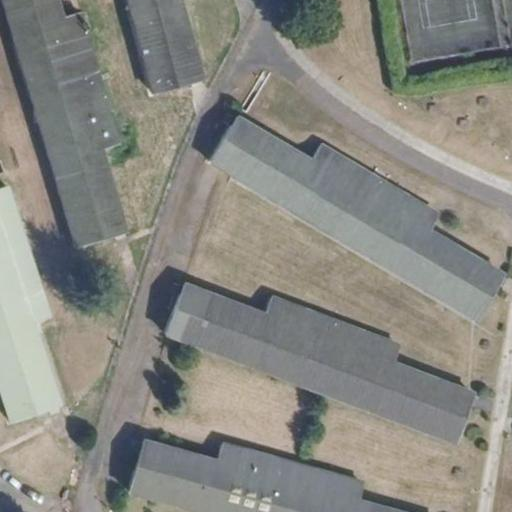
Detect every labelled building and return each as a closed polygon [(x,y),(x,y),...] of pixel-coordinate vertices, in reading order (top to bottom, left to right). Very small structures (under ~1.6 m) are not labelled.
[(60,18),(54,0),(0,0),(74,248),(124,233),(100,149),(117,143),(78,13),(60,18)] [(125,0),(150,92),(200,79),(179,0),(125,0)] [(208,161),(474,320),(504,274),(429,230),(436,215),(319,144),(310,159),(235,116),(208,161)] [(0,363),(41,353),(31,321),(49,315),(7,186),(0,188),(0,363)] [(392,363),(396,345),(269,298),(265,310),(263,315),(236,305),(182,285),(167,322),(162,334),(289,381),(453,442),(471,393),(392,363)] [(41,353),(0,363),(0,399),(7,422),(58,406),(41,353)] [(203,511),(399,511),(356,500),(360,481),(320,470),(220,443),(215,460),(139,439),(125,490),(203,511)]
